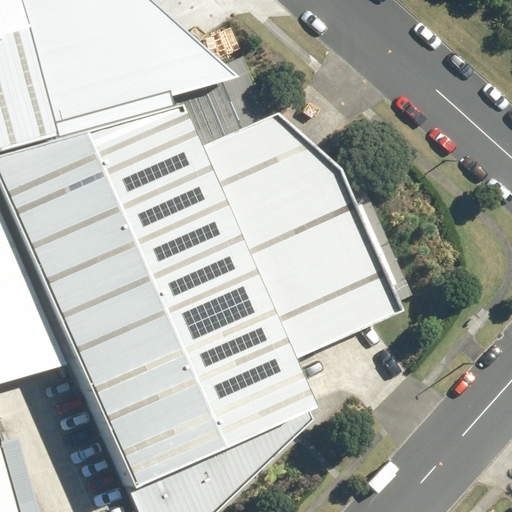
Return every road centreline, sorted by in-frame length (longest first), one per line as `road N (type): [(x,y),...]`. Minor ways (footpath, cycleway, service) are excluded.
road 1 (unclassified): [(329,0),(511,170)]
road 2 (unclassified): [(511,369),(389,511)]
